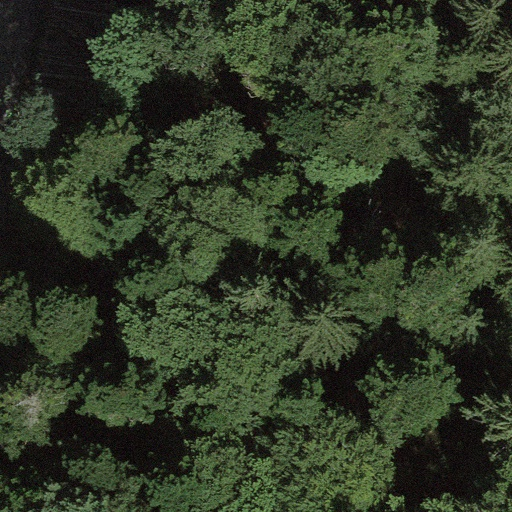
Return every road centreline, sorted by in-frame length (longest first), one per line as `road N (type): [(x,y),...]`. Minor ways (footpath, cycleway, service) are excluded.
road 1 (track): [(511,385),(361,511)]
road 2 (track): [(37,0),(0,128)]
